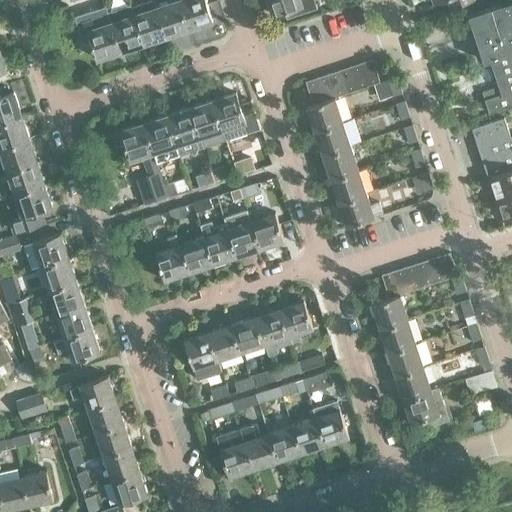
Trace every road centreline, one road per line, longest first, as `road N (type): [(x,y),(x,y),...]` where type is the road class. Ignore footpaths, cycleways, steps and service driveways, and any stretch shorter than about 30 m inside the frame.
road 1 (residential): [(126,323),(56,111)]
road 2 (residential): [(393,475),(326,273)]
road 3 (residential): [(466,227),(396,29)]
road 4 (residential): [(126,323),(322,259)]
road 5 (residential): [(56,111),(251,45)]
road 6 (residential): [(188,511),(126,323)]
road 7 (residential): [(322,259),(261,75)]
road 8 (residential): [(326,273),(466,227)]
road 9 (residential): [(261,75),(396,29)]
road 10 (residential): [(511,371),(474,252)]
road 11 (residential): [(393,475),(511,438)]
road 12 (residential): [(277,511),(393,475)]
